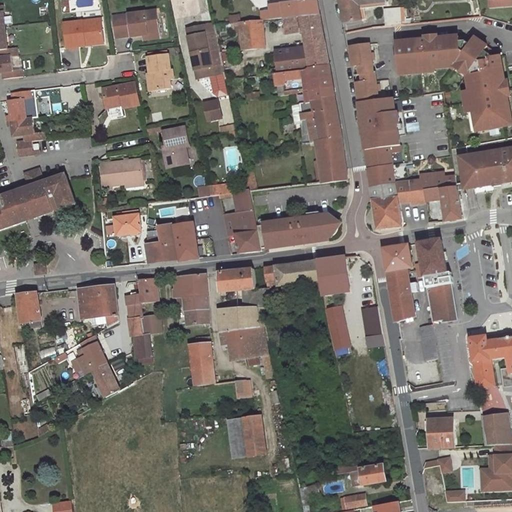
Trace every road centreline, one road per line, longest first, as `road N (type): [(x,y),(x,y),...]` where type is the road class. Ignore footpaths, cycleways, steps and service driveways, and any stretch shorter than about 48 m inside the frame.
road 1 (unclassified): [(375,242),(422,511)]
road 2 (tertiary): [(93,279),(359,244)]
road 3 (unclassified): [(329,0),(363,190),(354,220),(359,244)]
road 4 (residential): [(0,86),(106,73),(118,63)]
